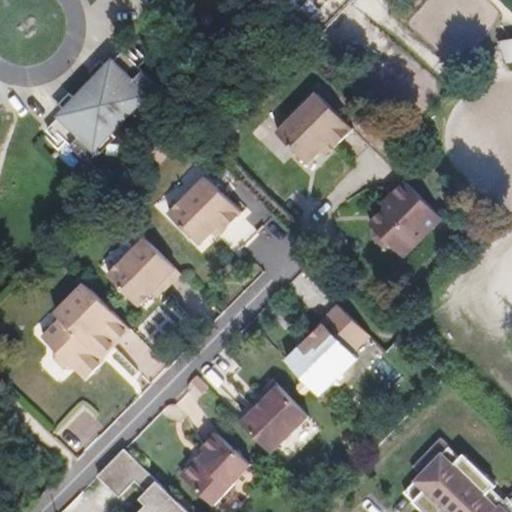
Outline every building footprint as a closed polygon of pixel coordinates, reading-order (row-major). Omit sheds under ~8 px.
[(278,0),(288,10),(297,0),(278,0)] [(313,54),(355,7),(346,0),(297,0),(288,10),(279,20),(313,54)] [(511,61),(511,43),(502,45),(504,63),(511,61)] [(108,129),(118,119),(128,109),(143,94),(147,98),(160,86),(121,49),(111,60),(117,65),(111,70),(106,65),(99,57),(88,68),(94,74),(83,85),(74,95),(68,89),(57,101),(64,108),(69,113),(65,118),(59,113),(48,124),(86,161),(98,149),(94,144),(108,129)] [(111,70),(117,65),(111,60),(106,65),(111,70)] [(133,113),(147,98),(143,94),(128,109),(133,113)] [(355,133),(317,95),(278,135),(310,167),(322,154),(331,146),(336,151),(355,133)] [(65,118),(69,113),(64,108),(59,113),(65,118)] [(155,160),(176,138),(165,126),(144,148),(155,160)] [(98,149),(113,133),(108,129),(94,144),(98,149)] [(327,160),(336,151),(331,146),(322,154),(327,160)] [(240,215),(206,180),(168,218),(198,249),(209,238),(216,230),(221,234),(240,215)] [(444,222),(406,183),(391,199),(394,203),(385,212),(371,226),(374,228),(374,238),(384,248),(393,248),(406,260),(444,222)] [(394,203),(391,199),(381,208),(385,212),(394,203)] [(213,242),(221,234),(216,230),(209,238),(213,242)] [(181,278),(146,242),(108,279),(139,309),(152,297),(157,292),(162,297),(181,278)] [(133,336),(85,289),(56,317),(62,323),(42,343),(53,353),(54,364),(65,375),(76,376),(86,385),(89,382),(91,382),(102,371),(102,369),(105,366),(100,361),(109,353),(116,353),(133,336)] [(162,297),(157,292),(152,297),(158,302),(162,297)] [(354,375),(354,363),(360,357),(355,351),(368,337),(337,307),(321,323),(324,326),(300,348),(286,361),(320,396),(332,384),(343,384),(354,375)] [(300,348),(324,326),(321,323),(298,346),(300,348)] [(104,365),(116,353),(109,353),(100,361),(105,366),(105,365),(104,365)] [(211,390),(198,377),(191,384),(204,397),(211,390)] [(272,453),(310,416),(277,382),(261,397),(266,402),(257,410),(256,409),(242,422),(272,453)] [(257,410),(266,402),(261,397),(253,405),(256,409),(257,410)] [(215,507),(253,467),(218,435),(204,450),(207,453),(184,478),(215,507)] [(511,511),(511,501),(508,498),(505,501),(493,490),(497,486),(465,455),(461,459),(442,440),(416,467),(423,474),(405,493),(424,511),(511,511)] [(191,511),(126,450),(100,477),(122,498),(138,481),(151,494),(146,500),(157,511),(191,511)]
